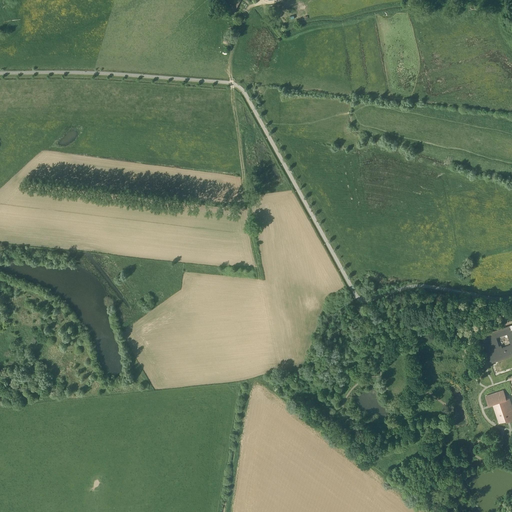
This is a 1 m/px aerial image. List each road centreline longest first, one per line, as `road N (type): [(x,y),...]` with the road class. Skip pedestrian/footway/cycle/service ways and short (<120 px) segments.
road 1 (motorway): [(511,142),(218,86),(0,82)]
road 2 (motorway): [(0,95),(231,101),(511,155)]
